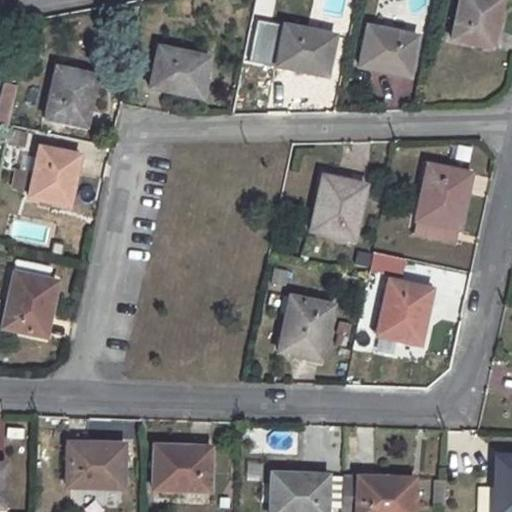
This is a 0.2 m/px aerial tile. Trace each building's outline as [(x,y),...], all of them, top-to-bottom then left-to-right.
[(460,0),(452,39),(490,47),(496,16),(499,17),(501,0),(460,0)] [(294,67),(293,70),(325,77),(334,36),(284,25),(276,63),(294,67)] [(367,25),(359,66),(393,73),(393,69),(409,73),(418,36),(367,25)] [(160,47),(151,85),(169,88),(169,92),(200,99),(209,58),(160,47)] [(57,67),(46,117),(85,126),(89,108),(91,108),(98,76),(57,67)] [(0,93),(0,127),(8,130),(17,86),(2,83),(0,93)] [(457,144),(453,159),(469,162),(473,148),(457,144)] [(77,174),(74,173),(78,156),(39,147),(28,197),(69,206),(77,174)] [(428,164),(416,221),(413,235),(448,242),(451,228),(460,230),(467,191),(464,191),(468,172),(428,164)] [(13,169),(11,192),(26,193),(28,171),(13,169)] [(316,213),(312,232),(353,241),(365,184),(321,176),(314,213),(316,213)] [(460,230),(451,228),(448,242),(457,243),(460,230)] [(16,260),(1,328),(43,337),(47,318),(50,319),(57,281),(49,279),(51,267),(16,260)] [(428,306),(426,306),(430,288),(388,279),(376,335),(420,345),(428,306)] [(284,314),(276,352),(321,362),(332,305),(292,296),(288,315),(284,314)] [(261,427),(260,456),(298,457),(299,429),(261,427)] [(124,443),(85,441),(85,445),(68,445),(66,486),(77,486),(76,504),(109,505),(110,487),(122,488),(124,443)] [(152,444),(151,488),(208,489),(210,449),(192,448),(192,445),(152,444)] [(511,511),(511,456),(496,457),(494,511),(511,511)] [(327,511),(328,476),(311,475),(311,473),(272,471),(270,511),(327,511)] [(412,511),(414,478),(375,475),(375,478),(358,478),(358,481),(342,480),(342,511),(344,511),(351,511),(412,511)]
